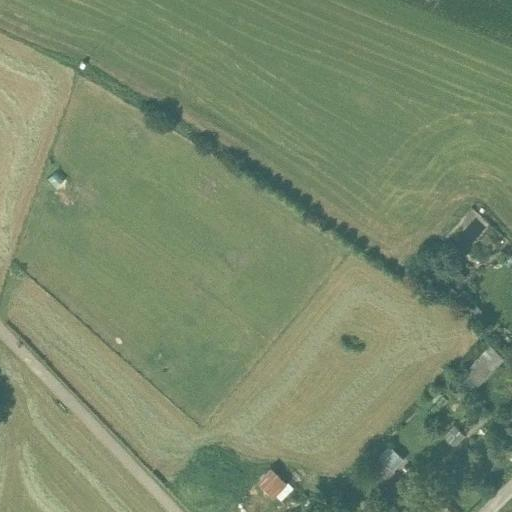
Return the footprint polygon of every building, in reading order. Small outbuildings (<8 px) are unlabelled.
[(450,227),(468,246),(491,225),(472,205),(450,227)] [(475,318),(482,311),(454,281),(465,270),(456,261),(438,278),(475,318)] [(457,371),(470,386),(503,356),(489,342),(457,371)] [(391,468),(401,456),(385,442),(375,455),(391,468)] [(269,494),(283,478),(266,463),(252,479),(269,494)]
